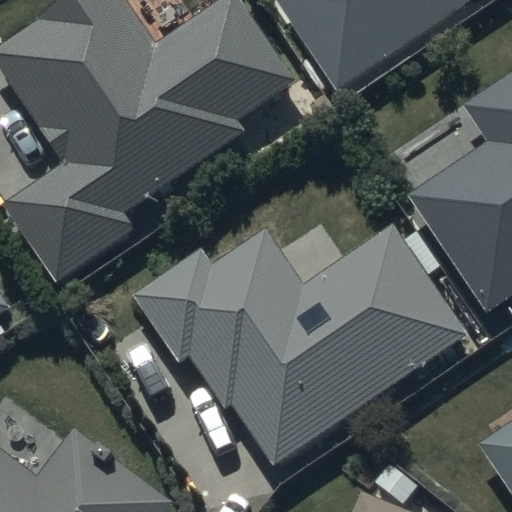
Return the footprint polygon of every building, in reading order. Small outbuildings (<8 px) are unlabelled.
[(0,72),(66,166),(6,208),(59,283),(137,227),(128,216),(247,132),(240,121),(297,81),(239,0),(229,0),(158,50),(122,0),(69,0),(0,50),(0,72)] [(306,0),(284,15),(344,105),(499,0),(306,0)] [(511,107),(480,129),(503,162),(423,216),(495,323),(511,311),(511,107)] [(234,405),(275,467),(470,340),(396,227),(304,287),(267,230),(215,263),(205,248),(132,296),(180,370),(194,362),(226,410),(234,405)] [(0,321),(13,313),(0,293),(0,321)] [(511,429),(483,449),(511,492),(511,429)] [(0,450),(0,511),(167,511),(172,506),(76,434),(40,481),(0,450)] [(400,511),(362,497),(356,511),(400,511)]
